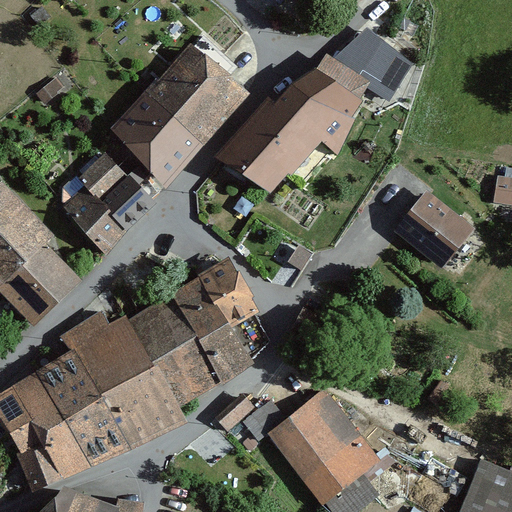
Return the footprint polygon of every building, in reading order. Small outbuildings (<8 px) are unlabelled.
[(412,63),(367,28),(327,64),(390,102),(412,63)] [(153,88),(204,138),(247,95),(196,44),(153,88)] [(287,85),(272,103),(320,141),(336,153),(362,103),(313,68),(287,85)] [(110,131),(161,181),(204,138),(153,88),(110,131)] [(215,157),(269,194),(284,180),(320,141),(272,103),(265,99),(215,157)] [(82,182),(126,231),(154,206),(106,155),(82,182)] [(511,181),(495,178),(491,202),(511,205),(511,181)] [(62,207),(104,251),(126,231),(82,182),(62,207)] [(0,242),(28,216),(0,187),(0,242)] [(427,192),(394,233),(438,270),(472,229),(427,192)] [(0,242),(0,291),(5,297),(57,246),(28,216),(0,242)] [(5,297),(35,327),(87,276),(57,246),(5,297)] [(148,249),(145,254),(173,271),(177,266),(148,249)] [(199,272),(197,277),(227,322),(254,305),(258,303),(228,258),(199,272)] [(197,277),(170,294),(198,338),(155,364),(182,413),(253,362),(251,359),(227,322),(197,277)] [(170,294),(127,319),(155,364),(198,338),(170,294)] [(270,339),(254,305),(227,322),(251,359),(270,339)] [(99,307),(64,332),(74,347),(101,393),(155,364),(127,319),(125,314),(108,322),(99,307)] [(35,369),(61,416),(101,393),(74,347),(35,369)] [(155,364),(101,393),(132,447),(186,420),(182,413),(155,364)] [(61,416),(35,369),(0,390),(0,427),(33,494),(92,468),(61,416)] [(241,420),(255,439),(268,430),(328,511),(358,511),(361,510),(381,496),(363,473),(379,462),(324,387),(285,416),(271,397),(241,420)] [(61,416),(92,468),(132,447),(101,393),(61,416)] [(244,395),(216,420),(226,431),(239,420),(254,407),(244,395)] [(511,511),(511,474),(482,461),(460,511),(511,511)] [(105,511),(142,511),(145,500),(145,483),(114,481),(109,501),(105,511)] [(51,495),(35,511),(105,511),(109,501),(72,493),(51,495)]
